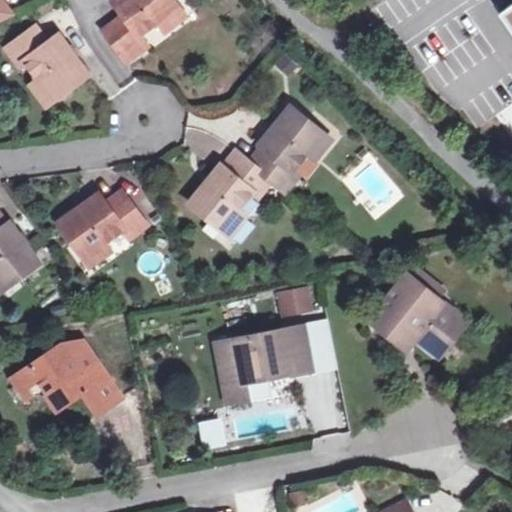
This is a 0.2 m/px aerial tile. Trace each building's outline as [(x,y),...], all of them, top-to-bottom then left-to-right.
[(116,0),(125,13),(129,18),(107,32),(124,56),(144,44),(138,34),(157,22),(178,7),(173,0),(112,0),(113,1),(114,0),(116,0)] [(511,3),(501,12),(511,27),(511,3)] [(178,7),(157,22),(163,32),(185,17),(178,7)] [(107,32),(129,18),(125,13),(103,26),(107,32)] [(25,63),(40,82),(56,101),(89,75),(58,37),(48,45),(35,29),(9,50),(21,66),(25,63)] [(478,78),(456,96),(475,119),(497,102),(478,78)] [(56,101),(40,82),(36,85),(53,104),(56,101)] [(252,164),(274,181),(288,193),(301,175),(297,171),(312,152),(327,133),(293,105),(279,123),(272,133),(262,145),(265,147),(252,164)] [(272,133),(279,123),(276,120),(268,129),(272,133)] [(334,139),(327,133),(312,152),(319,158),(334,139)] [(274,181),(252,164),(238,153),(225,168),(223,166),(193,205),(226,231),(242,210),(256,193),(262,197),(274,181)] [(61,224),(86,258),(107,243),(125,230),(132,237),(148,225),(124,193),(107,204),(100,195),(61,224)] [(242,210),(226,231),(233,237),(249,216),(242,210)] [(0,276),(10,287),(41,261),(28,245),(19,235),(9,224),(7,225),(0,216),(0,276)] [(19,235),(28,245),(32,241),(23,232),(19,235)] [(107,243),(86,258),(91,265),(112,250),(107,243)] [(421,273),(415,280),(437,298),(443,290),(421,273)] [(370,322),(395,342),(405,331),(415,339),(440,358),(454,339),(448,335),(461,318),(437,298),(415,280),(408,275),(370,322)] [(10,287),(0,276),(0,291),(2,294),(10,287)] [(275,289),(278,316),(314,311),(311,285),(275,289)] [(448,335),(454,339),(467,323),(461,318),(448,335)] [(302,326),(234,341),(242,383),(288,373),(289,377),(310,372),(302,326)] [(405,331),(395,342),(405,351),(415,339),(405,331)] [(242,383),(234,341),(221,343),(229,386),(242,383)] [(62,407),(83,393),(95,411),(99,415),(121,398),(97,364),(80,375),(61,347),(13,379),(25,396),(47,394),(58,410),(62,407)] [(288,373),(242,383),(243,387),(289,377),(288,373)] [(95,411),(83,393),(62,407),(75,426),(95,411)] [(199,422),(206,447),(225,442),(218,417),(199,422)] [(297,507),(308,505),(306,494),(295,496),(297,507)] [(409,511),(405,503),(387,511),(409,511)]
